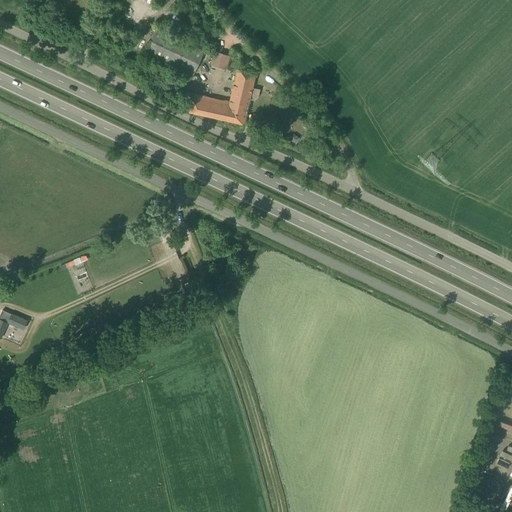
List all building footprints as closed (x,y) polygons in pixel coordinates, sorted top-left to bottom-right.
[(143,54),(192,77),(205,50),(156,26),(143,54)] [(216,51),(212,64),(225,68),(229,55),(216,51)] [(189,111),(243,123),(255,73),(237,69),(229,102),(194,94),(189,111)] [(280,109),(281,108),(285,111),(288,107),(285,104),(286,102),(278,94),(271,101),(280,109)] [(11,313),(7,322),(24,329),(27,320),(11,313)]
